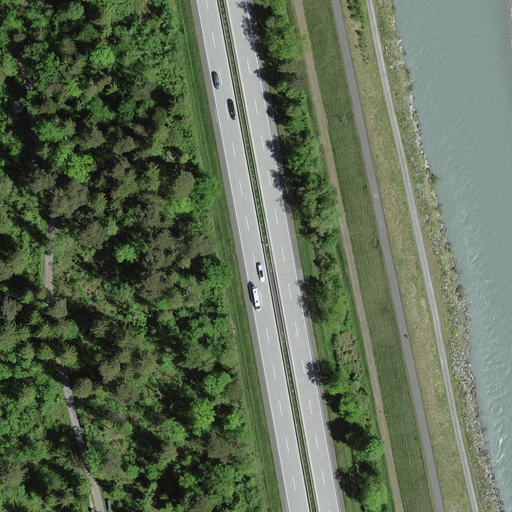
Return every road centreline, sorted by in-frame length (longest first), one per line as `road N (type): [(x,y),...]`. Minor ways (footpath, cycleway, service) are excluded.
road 1 (track): [(475,511),(369,0)]
road 2 (track): [(335,0),(440,511)]
road 3 (track): [(399,511),(297,0)]
road 4 (motorway): [(205,0),(298,511)]
road 5 (motorway): [(327,511),(235,0)]
road 6 (track): [(0,24),(29,89),(52,189),(50,307),(100,511)]
